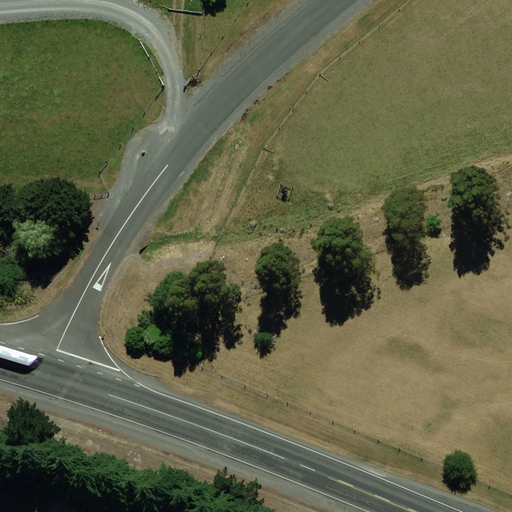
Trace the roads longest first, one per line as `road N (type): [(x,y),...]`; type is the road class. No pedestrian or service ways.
road 1 (residential): [(46,372),(90,281),(154,180),(242,77),(334,0)]
road 2 (trunk): [(414,511),(46,372)]
